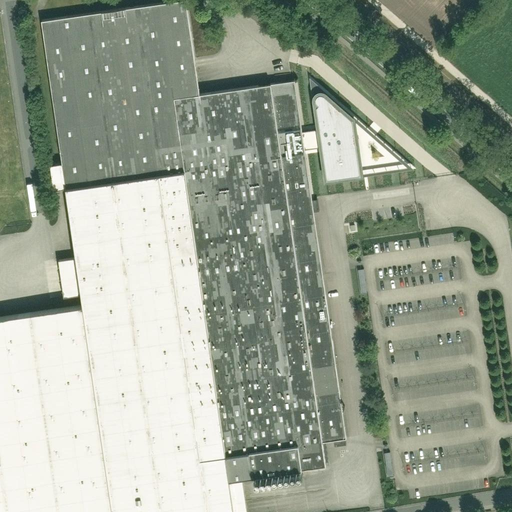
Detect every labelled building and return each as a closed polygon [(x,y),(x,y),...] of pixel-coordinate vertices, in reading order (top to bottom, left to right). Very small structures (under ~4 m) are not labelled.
[(187,2),(42,22),(62,164),(51,166),(55,192),(66,190),(76,262),(61,264),(66,299),(82,297),(83,305),(112,511),(247,511),(243,481),(301,473),(301,469),(323,466),(320,444),(344,440),(304,151),(301,132),(294,83),(201,96),(187,2)] [(315,101),(319,130),(301,132),(304,151),(321,148),(326,180),(362,174),(354,118),(324,92),(322,91),(319,92),(317,93),(316,94),(315,97),(314,99),(315,101)] [(364,272),(357,273),(359,296),(366,295),(364,272)] [(112,511),(83,305),(0,316),(0,511),(112,511)] [(384,454),(386,465),(394,464),(392,452),(384,454)]
